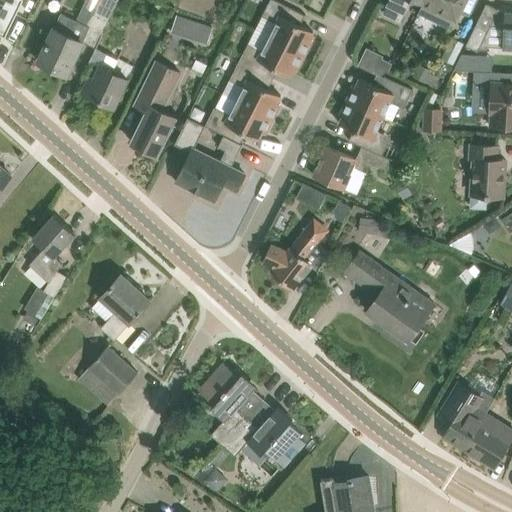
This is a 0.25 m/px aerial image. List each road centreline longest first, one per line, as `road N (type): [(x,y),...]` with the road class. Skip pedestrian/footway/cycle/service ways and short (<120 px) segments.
road 1 (tertiary): [(511,511),(455,484),(221,287)]
road 2 (residential): [(221,287),(365,0)]
road 3 (tertiary): [(221,287),(0,87)]
road 4 (residential): [(102,511),(221,287)]
